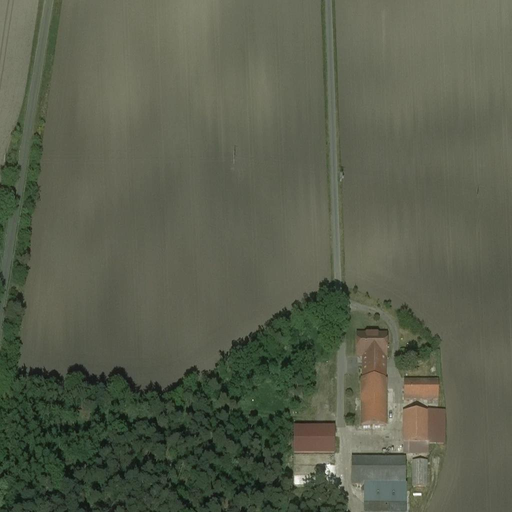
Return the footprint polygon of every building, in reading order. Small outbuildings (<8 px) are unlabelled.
[(387,335),(358,335),(357,356),(363,356),(362,427),(386,427),(387,335)] [(439,381),(404,382),(404,402),(440,401),(439,381)] [(445,413),(404,412),(403,455),(428,455),(428,445),(445,445),(445,413)] [(335,453),(335,429),(294,428),(294,453),(335,453)] [(405,511),(406,460),(352,460),(352,486),(365,486),(364,511),(405,511)] [(426,462),(413,463),(414,488),(426,487),(426,462)]
